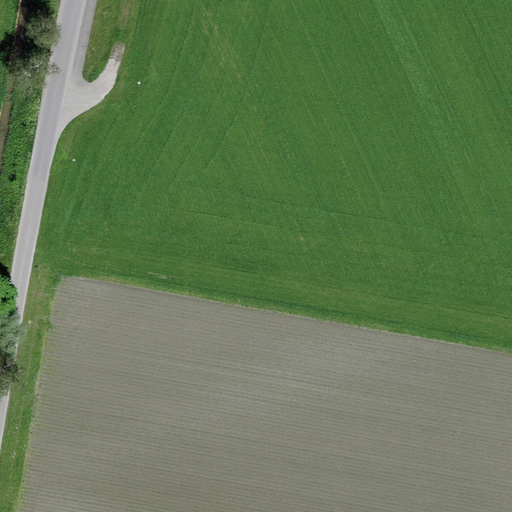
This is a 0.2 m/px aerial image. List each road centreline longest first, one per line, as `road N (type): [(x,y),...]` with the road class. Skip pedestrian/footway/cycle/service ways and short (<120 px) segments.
road 1 (unclassified): [(0,457),(77,0)]
road 2 (track): [(148,0),(125,89),(88,125),(52,114)]
